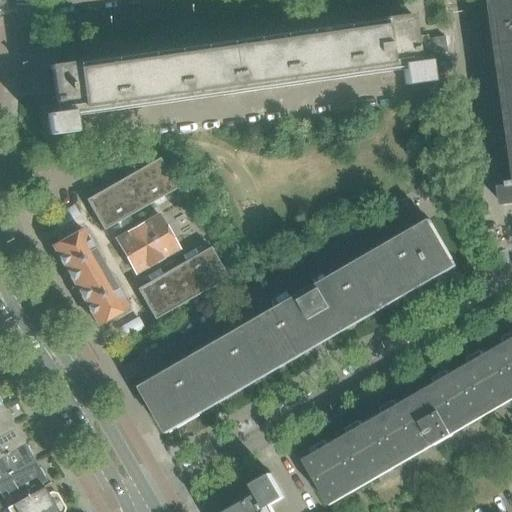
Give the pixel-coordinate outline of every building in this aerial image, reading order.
[(511,0),(490,0),(511,150),(511,182),(509,183),(509,187),(501,188),(504,207),(511,205),(511,0)] [(74,117),(382,73),(402,70),(405,86),(432,82),(429,61),(431,61),(431,57),(428,40),(415,41),(411,15),(50,67),(54,92),(42,94),(41,95),(43,107),(44,116),(47,115),(50,136),(77,132),(74,117)] [(446,55),(444,37),(428,40),(431,57),(446,55)] [(159,159),(140,169),(158,200),(176,189),(159,159)] [(158,200),(140,169),(122,180),(140,210),(158,200)] [(140,210),(122,180),(104,190),(121,221),(140,210)] [(121,221),(104,190),(86,201),(103,231),(121,221)] [(178,250),(159,215),(116,240),(130,266),(135,274),(178,250)] [(167,434),(419,289),(457,267),(430,221),(141,388),(167,434)] [(88,240),(103,232),(101,228),(98,224),(96,225),(83,233),(82,230),(52,247),(64,269),(94,252),(88,240)] [(210,248),(191,258),(209,289),(227,278),(210,248)] [(114,287),(106,273),(94,252),(64,269),(84,304),(114,287)] [(209,289),(191,258),(173,269),(190,299),(209,289)] [(190,299),(173,269),(155,279),(172,310),(190,299)] [(172,310),(155,279),(137,290),(154,320),(172,310)] [(127,309),(125,306),(138,299),(140,297),(137,292),(136,290),(121,298),(114,287),(84,304),(97,326),(127,309)] [(453,435),(472,424),(511,401),(511,340),(423,392),(426,396),(398,412),(395,408),(304,460),(330,506),(435,446),(454,435),(453,435)] [(0,432),(12,426),(9,420),(10,417),(7,411),(4,410),(2,407),(0,408),(0,432)] [(0,457),(23,444),(21,441),(22,438),(19,432),(16,431),(12,426),(0,432),(0,457)] [(0,482),(34,463),(31,457),(31,454),(28,448),(25,447),(23,444),(0,457),(0,482)] [(11,501),(45,482),(43,478),(44,475),(40,469),(37,468),(34,463),(0,482),(0,493),(5,491),(11,501)] [(269,511),(268,508),(285,498),(271,475),(253,485),(251,483),(244,487),(242,489),(233,494),(239,505),(227,511),(269,511)] [(9,511),(41,511),(61,501),(56,494),(51,492),(47,494),(43,487),(7,508),(9,511)] [(63,511),(65,508),(61,501),(41,511),(63,511)]
